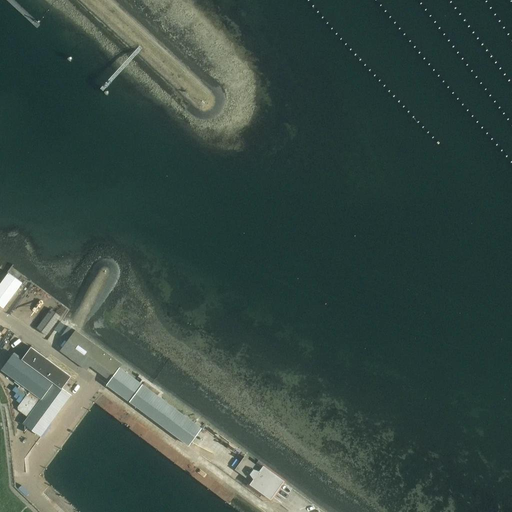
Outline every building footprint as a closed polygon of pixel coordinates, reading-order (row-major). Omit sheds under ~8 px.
[(0,283),(0,306),(3,309),(22,283),(8,273),(0,283)] [(36,329),(46,336),(60,316),(51,309),(36,329)] [(0,337),(10,327),(0,318),(0,337)] [(142,385),(119,368),(122,364),(75,330),(60,351),(86,370),(90,366),(110,381),(106,385),(189,445),(201,428),(156,396),(158,393),(144,382),(142,385)] [(1,370),(41,400),(33,411),(23,424),(40,436),(70,396),(61,390),(71,377),(31,347),(21,360),(13,354),(1,370)] [(229,435),(225,441),(232,446),(236,440),(229,435)] [(239,445),(232,458),(238,461),(245,448),(239,445)] [(258,461),(255,465),(244,457),(235,470),(246,478),(243,482),(250,486),(270,500),(284,481),(263,466),(264,466),(258,461)] [(288,511),(306,511),(312,504),(295,493),(285,509),(288,511)]
